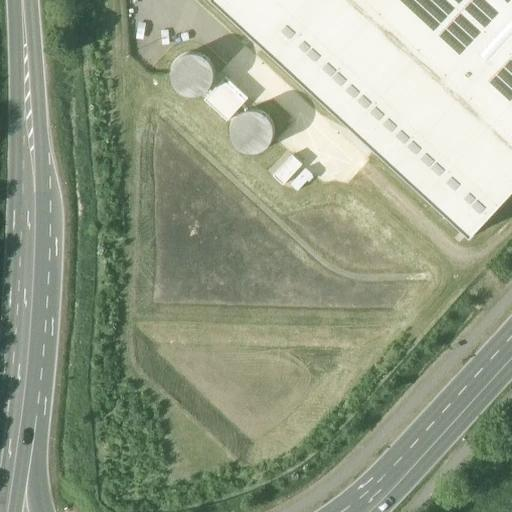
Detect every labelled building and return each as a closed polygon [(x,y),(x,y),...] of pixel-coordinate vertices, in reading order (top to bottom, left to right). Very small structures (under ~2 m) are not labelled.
[(511,0),(209,0),(469,239),(511,192),(511,0)] [(172,70),(171,77),(173,84),(178,92),(186,96),(193,97),(201,95),(208,90),(213,83),(214,76),(212,67),(207,60),(199,56),(191,54),(183,57),(176,62),(172,70)] [(225,78),(204,101),(227,122),(248,99),(225,78)] [(232,126),(231,134),(233,143),(238,149),(245,153),(253,154),(261,152),(267,148),(271,141),(273,133),(271,124),(267,118),(260,113),(251,111),(244,113),(236,118),(232,126)] [(292,156),(273,177),(283,186),(302,165),(292,156)]
